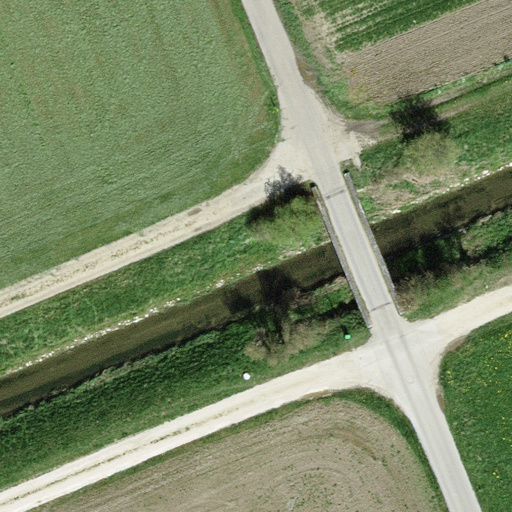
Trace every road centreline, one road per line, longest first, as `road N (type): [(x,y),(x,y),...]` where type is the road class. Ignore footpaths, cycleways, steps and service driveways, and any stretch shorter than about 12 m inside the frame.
road 1 (track): [(511,302),(2,511)]
road 2 (unclassified): [(395,351),(243,0)]
road 3 (track): [(0,292),(308,164)]
road 4 (unclassified): [(395,351),(460,511)]
